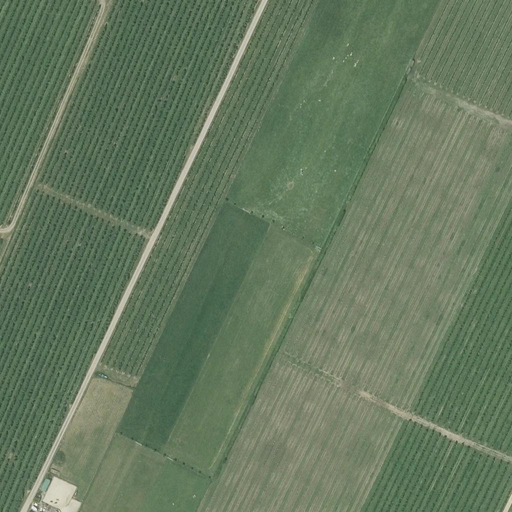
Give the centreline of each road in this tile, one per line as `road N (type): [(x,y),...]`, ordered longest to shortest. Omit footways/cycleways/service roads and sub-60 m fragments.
road 1 (track): [(264,0),(29,499)]
road 2 (track): [(511,461),(274,352)]
road 3 (track): [(101,0),(9,228),(0,232)]
road 4 (track): [(444,0),(407,78),(511,128)]
road 5 (track): [(152,239),(28,184)]
